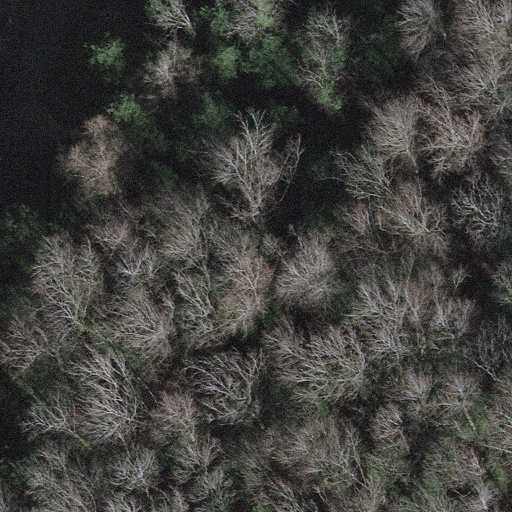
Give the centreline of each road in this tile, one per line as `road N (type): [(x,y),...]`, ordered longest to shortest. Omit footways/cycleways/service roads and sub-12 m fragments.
road 1 (track): [(0,462),(243,368),(511,285)]
road 2 (track): [(0,163),(70,0)]
